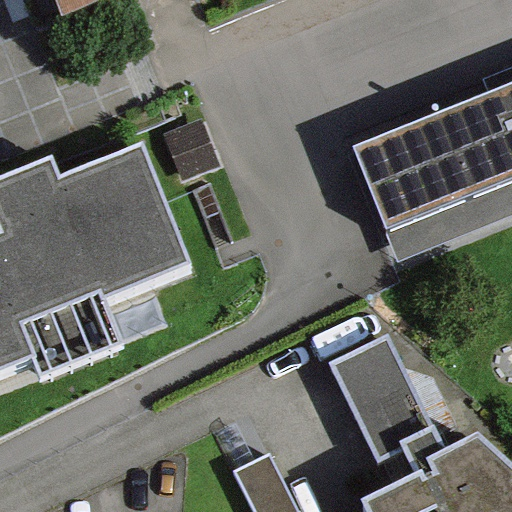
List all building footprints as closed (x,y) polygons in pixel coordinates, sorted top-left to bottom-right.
[(71,0),(75,8),(96,0),(71,0)] [(511,90),(356,152),(389,236),(511,187),(511,90)] [(0,238),(0,369),(39,354),(48,375),(122,346),(103,296),(192,261),(151,156),(65,189),(55,163),(0,185),(0,201),(12,233),(0,238)] [(511,511),(511,466),(488,445),(454,460),(398,339),(340,366),(384,461),(417,446),(433,481),(375,508),(376,511),(511,511)] [(295,511),(277,462),(243,475),(256,511),(295,511)]
